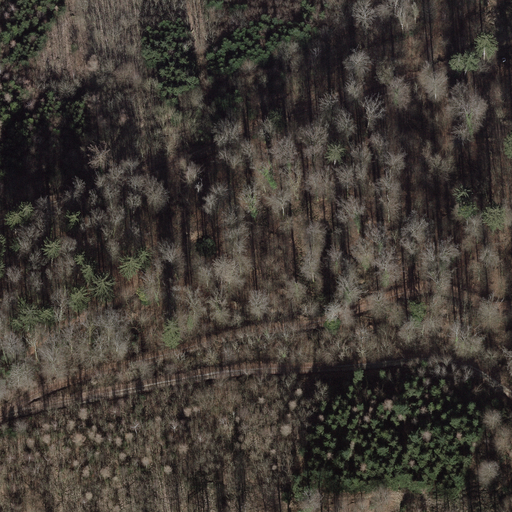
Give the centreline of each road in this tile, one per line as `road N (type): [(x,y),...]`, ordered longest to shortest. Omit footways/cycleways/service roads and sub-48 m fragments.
road 1 (track): [(511,37),(449,67),(0,219)]
road 2 (track): [(0,417),(52,383),(255,329),(316,324),(413,290),(438,288),(511,307)]
road 3 (track): [(0,419),(259,370),(444,360),(511,390)]
road 4 (track): [(265,511),(389,494),(465,511)]
